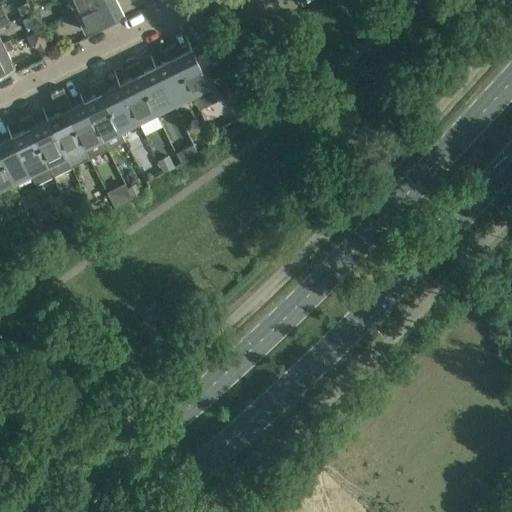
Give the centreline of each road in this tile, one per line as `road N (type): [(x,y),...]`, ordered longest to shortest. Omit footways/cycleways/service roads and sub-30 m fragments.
road 1 (secondary): [(511,80),(339,264),(201,395),(53,511)]
road 2 (secondary): [(148,511),(321,359),(511,162)]
road 3 (residential): [(0,97),(167,12)]
